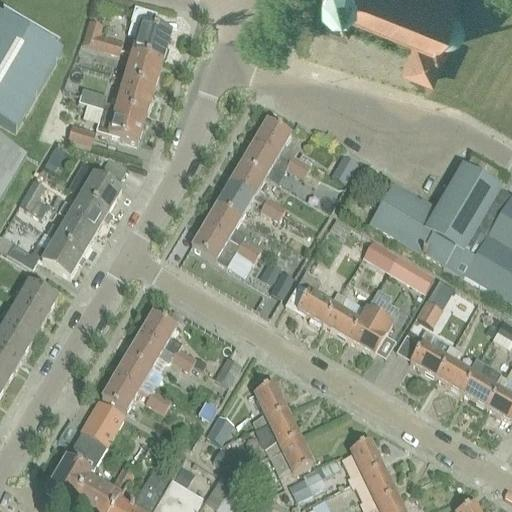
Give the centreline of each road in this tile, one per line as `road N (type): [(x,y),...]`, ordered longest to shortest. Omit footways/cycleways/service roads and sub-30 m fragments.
road 1 (residential): [(511,487),(126,260)]
road 2 (residential): [(511,162),(466,135),(218,67)]
road 3 (residential): [(0,472),(126,260)]
road 4 (residential): [(126,260),(178,169),(218,67)]
